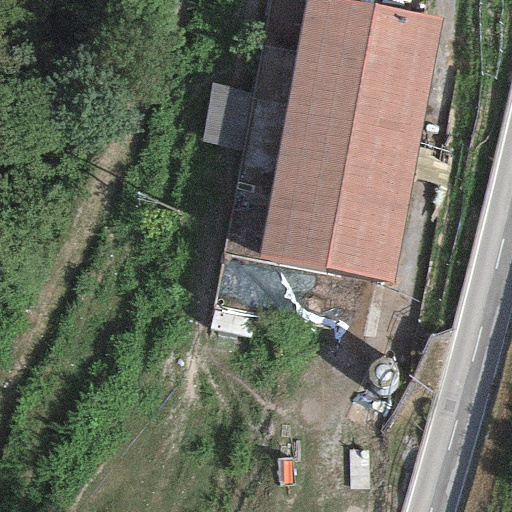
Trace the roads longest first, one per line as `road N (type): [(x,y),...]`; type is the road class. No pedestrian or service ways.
road 1 (track): [(0,410),(193,0)]
road 2 (tertiary): [(423,511),(511,201)]
